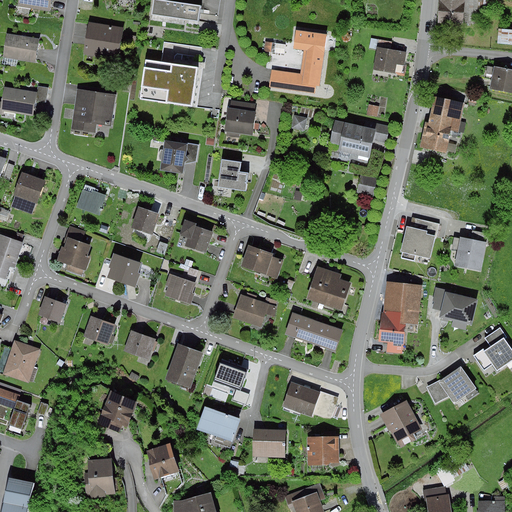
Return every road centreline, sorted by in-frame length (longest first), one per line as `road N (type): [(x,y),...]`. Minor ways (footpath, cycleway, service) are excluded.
road 1 (residential): [(75,165),(36,275),(200,333)]
road 2 (residential): [(375,270),(429,0)]
road 3 (residential): [(239,222),(75,165)]
road 4 (residential): [(200,333),(353,388)]
road 5 (residential): [(71,0),(47,156)]
road 6 (residential): [(375,270),(239,222)]
road 7 (residential): [(377,511),(353,388)]
road 8 (residential): [(353,388),(375,270)]
